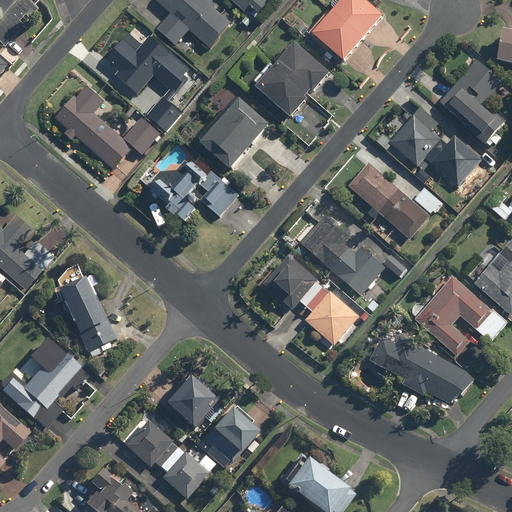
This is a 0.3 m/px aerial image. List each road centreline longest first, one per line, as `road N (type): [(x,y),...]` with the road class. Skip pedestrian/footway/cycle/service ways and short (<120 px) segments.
road 1 (residential): [(198,305),(460,2)]
road 2 (residential): [(441,462),(312,398),(198,305)]
road 3 (residential): [(198,305),(16,511)]
road 4 (residential): [(198,305),(0,135)]
road 5 (residential): [(100,0),(0,115)]
